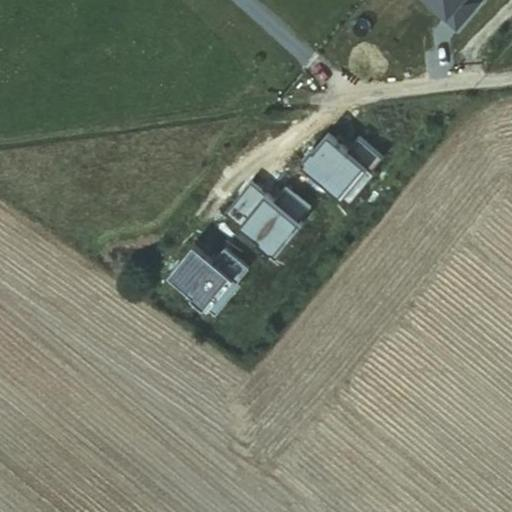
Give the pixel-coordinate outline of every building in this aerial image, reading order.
[(268,202),(281,186),(309,154),(289,137),(272,156),(234,205),(245,213),(253,220),(268,202)] [(238,222),(245,213),(234,205),(272,156),(251,138),(204,195),(238,222)] [(275,207),(287,192),(281,186),(268,202),(275,207)] [(191,215),(184,211),(154,245),(161,252),(191,215)] [(154,245),(146,255),(179,281),(186,273),(161,252),(154,245)] [(146,255),(122,284),(167,314),(187,288),(179,281),(146,255)]
